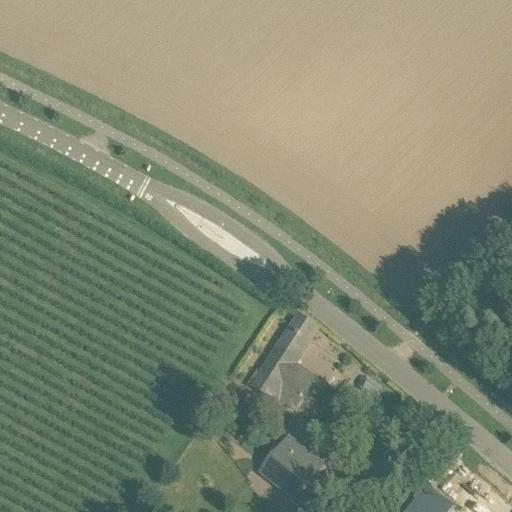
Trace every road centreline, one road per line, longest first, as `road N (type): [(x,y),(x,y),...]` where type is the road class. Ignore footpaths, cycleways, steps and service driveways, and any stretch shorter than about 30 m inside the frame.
road 1 (tertiary): [(511,464),(292,284)]
road 2 (tertiary): [(292,284),(236,227),(202,206),(141,187)]
road 3 (tertiary): [(141,187),(218,253),(292,284)]
road 4 (tertiary): [(141,187),(0,112)]
